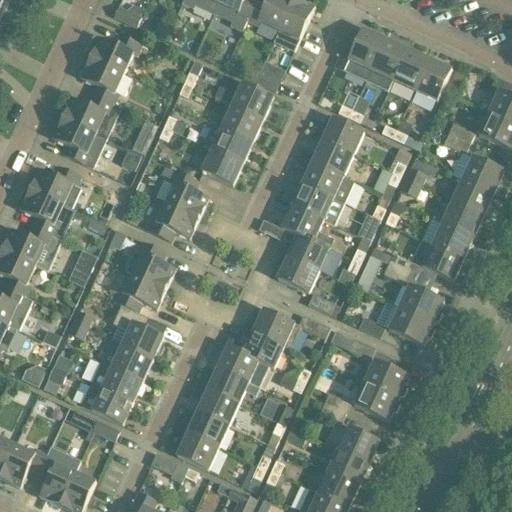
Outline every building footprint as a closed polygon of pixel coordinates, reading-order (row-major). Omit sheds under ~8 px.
[(0,0),(0,19),(9,0),(0,0)] [(214,18),(222,0),(185,0),(182,8),(194,13),(195,9),(214,18)] [(248,24),(258,1),(255,0),(222,0),(214,18),(232,26),(231,30),(242,35),(248,24)] [(293,0),(270,0),(268,5),(258,1),(248,24),(258,29),(260,25),(279,34),(295,1),(293,0)] [(279,34),(300,44),(315,10),(295,1),(279,34)] [(127,14),(140,20),(144,12),(134,8),(127,14)] [(119,10),(114,20),(137,31),(142,20),(127,14),(119,10)] [(359,42),(350,37),(335,70),(350,77),(358,68),(371,74),(386,43),(363,32),(359,42)] [(115,48),(100,41),(91,62),(124,77),(133,57),(137,59),(142,49),(119,38),(115,48)] [(371,74),(393,84),(408,53),(386,43),(371,74)] [(393,84),(415,94),(430,63),(408,53),(393,84)] [(119,98),(115,97),(124,77),(91,62),(81,82),(96,89),(91,98),(114,109),(119,98)] [(452,73),(430,63),(415,94),(438,105),(452,73)] [(281,85),(259,74),(254,84),(277,95),(281,85)] [(467,80),(456,75),(446,97),(457,102),(467,80)] [(190,76),(185,87),(193,91),(198,80),(190,76)] [(221,90),(216,101),(233,109),(264,123),(274,100),(243,86),(238,97),(221,90)] [(188,101),(193,91),(185,87),(180,98),(188,101)] [(352,90),(346,100),(364,111),(370,101),(352,90)] [(511,99),(499,94),(489,117),(511,127),(511,99)] [(114,109),(91,98),(87,108),(73,101),(63,122),(97,137),(108,142),(121,112),(114,109)] [(399,107),(396,113),(407,117),(402,128),(412,132),(419,116),(399,107)] [(233,109),(223,131),(254,145),(264,123),(233,109)] [(339,117),(350,122),(353,114),(342,109),(339,117)] [(364,119),(353,114),(350,122),(360,127),(364,119)] [(511,127),(489,117),(479,139),(511,154),(511,127)] [(170,120),(165,130),(173,134),(178,123),(170,120)] [(333,121),(323,144),(354,158),(365,136),(333,121)] [(97,137),(63,122),(54,142),(68,149),(63,159),(94,173),(108,142),(97,137)] [(454,126),(449,137),(471,147),(476,136),(454,126)] [(382,137),(393,142),(397,134),(386,129),(382,137)] [(168,145),(173,134),(165,130),(160,141),(168,145)] [(223,131),(213,153),(244,167),(254,145),(223,131)] [(397,134),(393,142),(404,147),(407,139),(397,134)] [(444,148),(466,158),(471,147),(449,137),(444,148)] [(141,139),(138,147),(147,151),(150,143),(141,139)] [(424,146),(407,139),(404,147),(420,154),(424,146)] [(344,181),(354,158),(323,144),(312,166),(344,181)] [(234,190),(244,167),(213,153),(202,175),(234,190)] [(463,183),(494,197),(505,175),(473,160),(463,183)] [(312,166),(303,188),(334,202),(345,207),(355,186),(344,181),(312,166)] [(398,166),(393,176),(401,180),(406,169),(398,166)] [(54,179),(40,172),(30,193),(64,208),(73,189),(77,191),(82,180),(58,169),(54,179)] [(410,171),(405,183),(422,191),(427,179),(410,171)] [(172,185),(175,187),(166,206),(200,222),(209,201),(195,195),(200,185),(177,174),(172,185)] [(396,191),(401,180),(393,176),(388,187),(396,191)] [(422,191),(405,183),(399,195),(416,203),(422,191)] [(463,183),(453,205),(484,220),(494,197),(463,183)] [(303,188),(293,209),(324,224),(334,202),(303,188)] [(21,214),(35,220),(31,230),(54,240),(59,230),(55,228),(64,208),(30,193),(21,214)] [(453,205),(443,226),(474,241),(484,220),(453,205)] [(171,245),(176,236),(190,242),(200,222),(166,206),(157,226),(153,224),(148,235),(171,245)] [(298,238),(330,253),(334,242),(319,235),(324,224),(293,209),(282,232),(298,239),(298,238)] [(378,209),(373,220),(381,223),(386,213),(378,209)] [(394,231),(399,220),(391,216),(386,227),(394,231)] [(376,234),(381,223),(373,220),(368,231),(376,234)] [(433,248),(464,263),(474,241),(443,226),(433,248)] [(63,244),(54,240),(31,230),(26,239),(12,233),(3,253),(36,269),(49,275),(63,244)] [(298,239),(288,260),(320,275),(330,253),(298,238),(298,239)] [(394,256),(392,260),(389,267),(411,277),(415,268),(454,285),(464,263),(433,248),(422,243),(414,260),(410,258),(408,263),(394,256)] [(142,258),(133,277),(167,293),(176,272),(162,266),(166,256),(143,246),(138,256),(142,258)] [(382,264),(389,267),(392,260),(374,252),(371,259),(382,264)] [(3,253),(0,258),(0,277),(7,280),(3,290),(26,301),(31,290),(27,288),(36,269),(3,253)] [(353,263),(361,267),(366,256),(358,253),(353,263)] [(97,261),(83,255),(78,265),(93,271),(97,261)] [(320,275),(288,260),(278,283),(309,297),(320,275)] [(351,289),(361,267),(353,263),(348,274),(344,272),(339,283),(351,289)] [(384,278),(406,288),(411,277),(389,267),(384,278)] [(157,314),(167,293),(133,277),(124,297),(120,295),(115,306),(122,309),(138,317),(143,307),(157,314)] [(441,313),(445,305),(410,288),(399,311),(434,327),(435,325),(439,325),(443,316),(441,313)] [(26,301),(3,290),(0,296),(0,325),(8,329),(21,335),(35,305),(26,301)] [(313,297),(308,309),(330,319),(335,307),(313,297)] [(129,334),(122,348),(154,363),(164,340),(145,331),(149,321),(138,317),(122,309),(113,327),(129,334)] [(436,332),(434,329),(434,327),(399,311),(389,334),(424,350),(428,342),(431,341),(436,332)] [(254,335),(285,350),(291,353),(301,332),(326,343),(331,332),(303,319),(299,329),(264,313),(254,335)] [(79,315),(74,326),(89,333),(94,321),(79,315)] [(364,321),(359,332),(381,342),(386,331),(364,321)] [(0,357),(3,350),(0,349),(0,347),(8,329),(0,325),(0,357)] [(83,345),(89,333),(74,326),(69,338),(83,345)] [(62,340),(49,334),(44,345),(56,351),(62,340)] [(254,335),(244,356),(275,371),(285,350),(254,335)] [(354,343),(353,345),(346,341),(343,348),(350,352),(349,354),(371,364),(376,353),(354,343)] [(122,348),(112,343),(102,365),(112,370),(144,384),(154,363),(122,348)] [(218,372),(249,386),(259,366),(274,373),(275,371),(244,356),(228,349),(218,372)] [(328,362),(347,370),(352,359),(333,351),(328,362)] [(59,359),(55,370),(63,373),(67,363),(59,359)] [(410,380),(375,364),(365,386),(400,402),(400,401),(404,401),(408,392),(406,389),(410,380)] [(144,384),(112,370),(102,365),(92,387),(102,392),(134,406),(144,384)] [(50,381),(49,382),(62,388),(67,376),(54,370),(50,381)] [(218,372),(208,394),(239,408),(249,386),(218,372)] [(303,372),(298,382),(306,386),(311,375),(303,372)] [(72,377),(67,397),(77,399),(81,379),(72,377)] [(298,382),(293,393),(301,397),(306,386),(298,382)] [(401,408),(399,405),(400,402),(365,386),(354,409),(389,425),(393,417),(397,417),(401,408)] [(134,406),(102,392),(92,387),(81,410),(123,429),(134,406)] [(198,415),(229,430),(239,408),(208,394),(198,415)] [(329,396),(324,407),(346,417),(351,406),(329,396)] [(319,418),(341,428),(346,417),(324,407),(319,418)] [(76,414),(71,424),(93,434),(98,424),(76,414)] [(198,415),(188,437),(219,452),(229,430),(198,415)] [(283,415),(278,426),(286,429),(291,419),(283,415)] [(98,424),(93,434),(116,445),(120,434),(98,424)] [(281,440),(286,429),(278,426),(273,437),(281,440)] [(349,430),(339,453),(370,467),(380,445),(349,430)] [(308,439),(292,431),(287,442),(303,450),(308,439)] [(177,460),(209,474),(219,452),(188,437),(177,460)] [(0,481),(0,482),(16,448),(0,440),(0,481)] [(35,457),(16,448),(0,482),(21,491),(27,477),(37,481),(48,458),(37,453),(35,457)] [(360,489),(370,467),(339,453),(329,474),(360,489)] [(48,458),(37,481),(47,486),(40,500),(61,509),(76,476),(56,467),(58,463),(48,458)] [(262,461),(258,470),(266,473),(271,463),(263,459),(262,461)] [(276,464),(272,474),(280,478),(284,468),(276,464)] [(185,480),(189,472),(178,467),(170,483),(181,488),(185,480)] [(261,484),(266,473),(258,470),(252,467),(241,490),(255,496),(261,484)] [(199,477),(189,472),(185,480),(195,485),(199,477)] [(275,489),(280,478),(272,474),(267,486),(275,489)] [(329,474),(319,496),(350,511),(360,489),(329,474)] [(84,511),(97,485),(76,476),(61,509),(66,511),(84,511)] [(217,495),(229,500),(232,492),(221,487),(217,495)] [(243,497),(232,492),(229,500),(239,505),(243,497)] [(300,511),(349,511),(350,511),(319,496),(310,492),(300,511)] [(154,511),(157,507),(138,498),(131,511),(154,511)]
